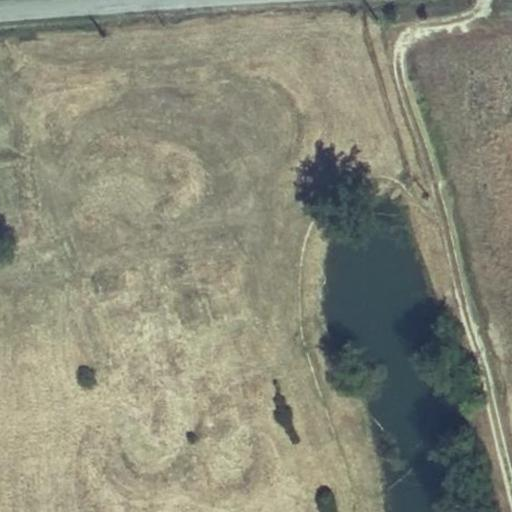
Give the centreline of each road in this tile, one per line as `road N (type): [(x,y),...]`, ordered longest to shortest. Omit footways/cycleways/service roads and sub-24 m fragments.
road 1 (track): [(481,0),(473,29),(434,34),(413,50),(411,69),(511,448)]
road 2 (unclassified): [(136,1),(0,12)]
